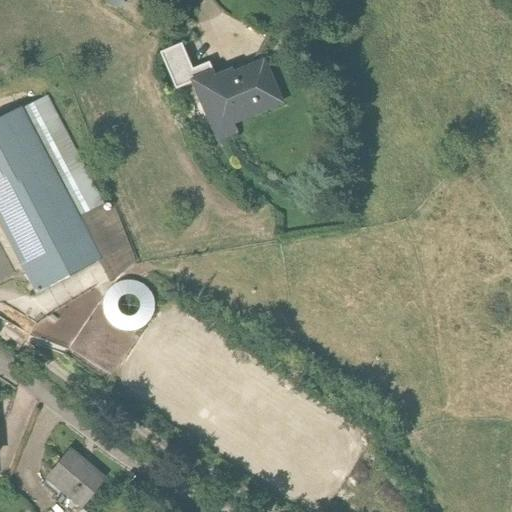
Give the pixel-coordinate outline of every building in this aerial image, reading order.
[(129,0),(127,9),(144,13),(146,0),(129,0)] [(182,46),(161,55),(176,90),(192,83),(214,74),(209,63),(193,70),(182,46)] [(192,83),(204,111),(276,81),(266,57),(232,72),(231,70),(215,77),(214,74),(192,83)] [(204,111),(217,142),(239,133),(235,124),(285,103),(276,81),(204,111)] [(101,205),(48,97),(25,108),(78,217),(101,205)] [(25,108),(0,120),(0,283),(16,275),(29,300),(102,264),(78,217),(25,108)] [(121,324),(154,325),(156,284),(122,283),(121,324)] [(106,478),(71,449),(43,484),(55,495),(53,498),(71,511),(90,511),(83,507),(106,478)]
